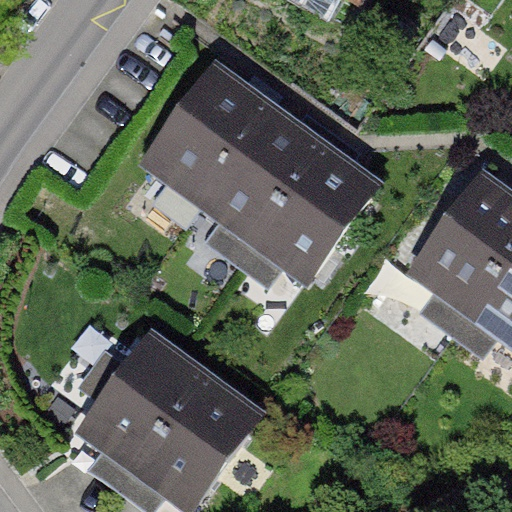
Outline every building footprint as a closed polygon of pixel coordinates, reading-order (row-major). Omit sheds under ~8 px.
[(351,0),(287,0),(332,29),(351,0)] [(268,108),(213,70),(140,175),(195,213),(268,108)] [(323,147),(268,108),(195,213),(250,251),(323,147)] [(378,185),(323,147),(250,251),(305,290),(378,185)] [(511,257),(511,202),(478,178),(409,275),(469,317),(511,257)] [(511,257),(469,317),(511,348),(511,257)] [(213,377),(153,335),(77,442),(136,484),(213,377)] [(205,511),(272,419),(213,377),(136,484),(175,511),(205,511)]
